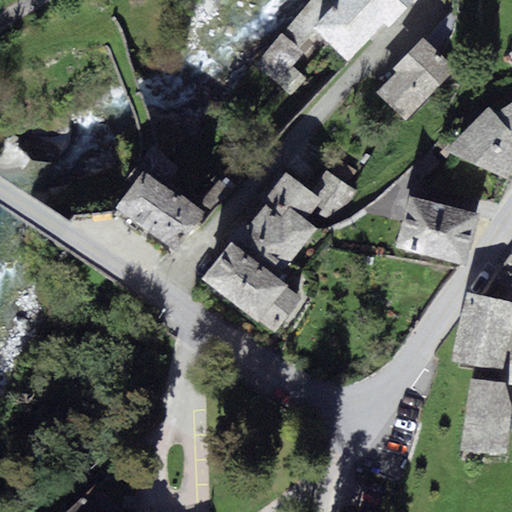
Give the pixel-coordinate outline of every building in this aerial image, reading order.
[(338,0),(323,17),(310,31),(313,34),(316,36),(348,65),(383,25),(387,29),(412,0),(338,0)] [(323,17),(308,5),(255,66),(289,96),(304,79),(292,67),(304,53),(299,49),(313,34),(310,31),(323,17)] [(404,122),(454,69),(425,42),(422,39),(392,70),(395,73),(375,94),(404,122)] [(511,103),(495,115),(511,135),(511,103)] [(511,135),(495,115),(488,108),(446,151),(509,180),(511,174),(511,135)] [(143,232),(172,191),(166,186),(180,166),(151,146),(126,181),(132,185),(113,211),(143,232)] [(336,158),(326,172),(346,185),(356,171),(336,158)] [(324,170),(309,193),(321,200),(317,206),(322,209),(319,214),(336,225),(357,192),(346,185),(326,172),(324,170)] [(230,244),(202,280),(256,324),(257,321),(273,335),(303,297),(278,280),(318,231),(304,220),(317,206),(321,200),(309,193),(286,173),(262,204),(265,206),(248,227),(235,228),(226,243),(230,244)] [(174,255),(204,213),(172,191),(143,232),(174,255)] [(479,216),(409,197),(395,250),(465,269),(479,216)] [(450,363),(501,368),(504,349),(511,324),(511,304),(468,294),(450,363)] [(505,385),(469,380),(461,452),(506,457),(511,403),(505,385)] [(64,511),(121,511),(94,484),(64,511)]
